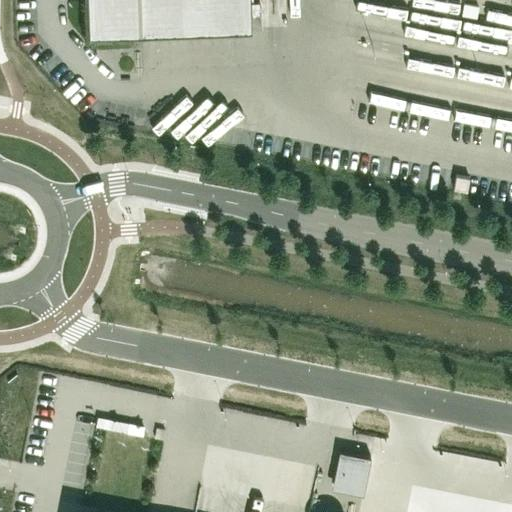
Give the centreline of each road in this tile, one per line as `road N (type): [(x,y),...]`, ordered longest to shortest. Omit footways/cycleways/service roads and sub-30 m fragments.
road 1 (unclassified): [(35,284),(69,325),(94,337),(511,418)]
road 2 (unclassified): [(511,261),(144,184),(105,185),(52,205)]
